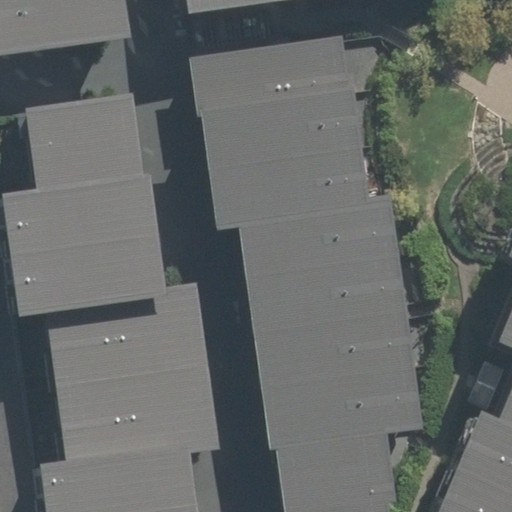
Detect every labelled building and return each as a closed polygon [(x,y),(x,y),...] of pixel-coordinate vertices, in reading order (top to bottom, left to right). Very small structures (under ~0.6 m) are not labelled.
[(74,0),(45,0),(0,7),(0,61),(82,49),(74,0)] [(156,0),(159,21),(235,9),(233,0),(156,0)] [(233,0),(235,9),(291,0),(233,0)] [(179,65),(187,120),(318,102),(311,47),(179,65)] [(187,120),(194,175),(326,157),(318,102),(187,120)] [(5,117),(17,198),(103,186),(91,104),(5,117)] [(194,175),(202,231),(219,228),(333,211),(326,157),(194,175)] [(112,243),(103,186),(17,198),(0,201),(0,255),(1,260),(112,243)] [(470,257),(502,270),(511,273),(511,209),(493,202),(470,257)] [(357,270),(348,209),(333,211),(219,228),(228,290),(357,270)] [(121,302),(112,243),(1,260),(9,319),(29,316),(121,302)] [(367,331),(357,270),(228,290),(238,351),(367,331)] [(471,347),(485,353),(511,363),(511,273),(502,270),(471,347)] [(145,298),(121,302),(29,316),(42,401),(158,383),(145,298)] [(376,393),(367,331),(238,351),(247,412),(376,393)] [(511,363),(485,353),(453,431),(511,455),(511,363)] [(170,464),(158,383),(42,401),(54,482),(145,468),(170,464)] [(386,454),(376,393),(247,412),(257,473),(338,461),(386,454)] [(444,428),(422,482),(494,511),(511,511),(511,455),(453,431),(444,428)] [(344,511),(338,461),(257,473),(261,511),(344,511)] [(29,485),(33,511),(151,511),(145,468),(54,482),(29,485)] [(494,511),(422,482),(409,511),(494,511)]
